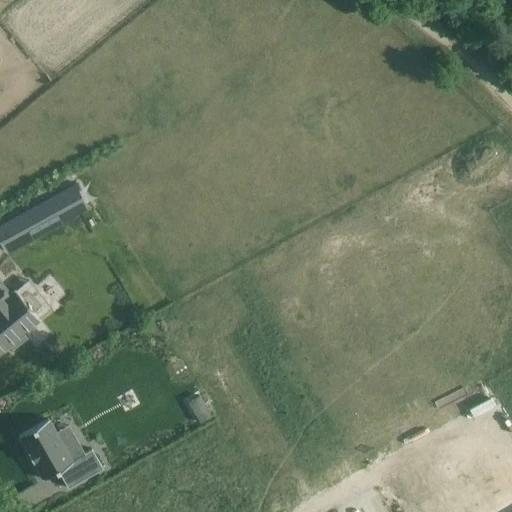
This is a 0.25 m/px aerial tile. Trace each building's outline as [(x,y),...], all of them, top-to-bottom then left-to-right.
[(299,191),(262,212),(279,240),(328,212),(304,172),(291,179),(299,191)] [(4,250),(81,207),(68,185),(31,205),(0,222),(0,241),(1,244),(4,250)] [(0,321),(21,304),(1,280),(0,281),(0,321)] [(71,459),(56,431),(48,417),(18,434),(43,477),(58,469),(68,486),(102,467),(91,447),(84,451),(71,459)] [(481,511),(494,511),(511,502),(511,500),(501,481),(505,479),(487,446),(440,473),(458,505),(473,497),(481,511)]
